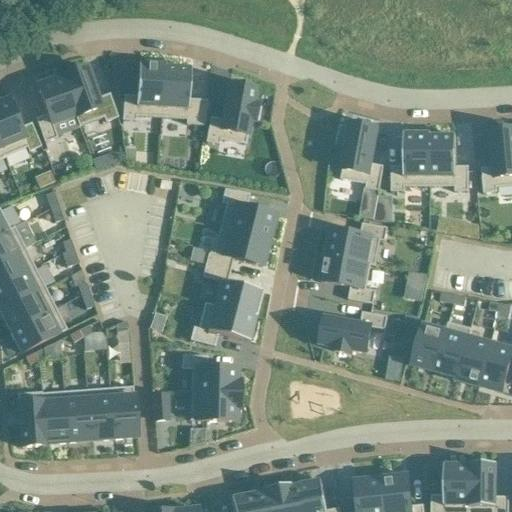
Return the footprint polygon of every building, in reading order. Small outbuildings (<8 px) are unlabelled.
[(123,97),(122,122),(136,123),(136,118),(161,120),(164,69),(165,69),(165,67),(138,65),(136,98),(123,97)] [(86,69),(60,78),(61,79),(62,79),(78,128),(103,119),(105,124),(118,119),(109,95),(97,100),(86,69)] [(164,69),(161,120),(186,121),(185,125),(204,127),(207,102),(188,101),(190,71),(165,69),(164,69)] [(47,116),(35,120),(44,144),(57,140),(56,136),(78,128),(62,79),(61,79),(37,88),(47,116)] [(210,119),(205,144),(219,146),(219,142),(245,146),(250,123),(253,123),(256,106),(253,106),(256,91),(229,86),(222,121),(210,119)] [(0,104),(0,152),(3,159),(4,159),(26,149),(28,154),(40,148),(31,125),(19,130),(7,102),(0,104)] [(347,146),(341,181),(367,186),(366,191),(379,193),(384,168),(371,166),(378,131),(351,126),(350,131),(346,130),(344,145),(347,146)] [(494,169),(481,170),(484,196),(498,194),(497,190),(511,188),(511,131),(491,134),(494,169)] [(404,168),(391,168),(391,194),(405,194),(405,189),(430,189),(430,138),(431,138),(431,135),(404,136),(404,168)] [(431,138),(430,138),(430,189),(455,189),(455,194),(469,194),(469,168),(456,168),(456,138),(431,138)] [(136,151),(124,150),(125,163),(135,164),(136,151)] [(225,206),(219,231),(268,243),(275,218),(245,210),(249,196),(224,191),(220,205),(225,206)] [(54,194),(45,197),(50,211),(58,208),(54,194)] [(58,208),(50,211),(55,224),(63,222),(58,208)] [(0,212),(0,236),(10,232),(9,230),(0,212)] [(330,232),(326,258),(371,267),(376,268),(381,243),(385,243),(388,230),(363,225),(360,238),(330,232)] [(0,262),(25,250),(14,228),(9,230),(10,232),(0,236),(0,262)] [(208,254),(205,267),(230,273),(232,261),(262,269),(268,243),(219,231),(213,255),(208,254)] [(70,241),(62,244),(66,254),(74,251),(70,241)] [(25,250),(0,262),(0,287),(35,270),(25,250)] [(66,254),(62,255),(67,269),(79,265),(74,251),(66,254)] [(326,258),(321,284),(351,289),(348,302),(373,306),(376,293),(366,291),(371,267),(326,258)] [(205,267),(202,279),(219,284),(213,307),(213,308),(253,319),(253,317),(260,293),(227,285),(230,273),(205,267)] [(35,270),(0,287),(0,313),(45,290),(35,270)] [(86,285),(77,287),(82,299),(90,296),(86,285)] [(45,290),(0,313),(10,334),(56,311),(45,290)] [(441,295),(440,303),(452,306),(454,297),(441,295)] [(90,296),(82,299),(86,311),(94,308),(90,296)] [(454,297),(452,306),(465,308),(466,299),(454,297)] [(491,304),(489,312),(499,314),(501,306),(491,304)] [(193,329),(189,342),(214,349),(217,336),(249,344),(251,338),(254,339),(258,325),(254,324),(256,318),(253,317),(253,319),(213,308),(213,307),(204,305),(198,330),(193,329)] [(499,314),(498,318),(509,320),(511,308),(503,306),(501,306),(499,314)] [(56,311),(10,334),(21,355),(66,332),(56,311)] [(326,320),(321,347),(335,349),(334,353),(351,356),(352,353),(366,355),(371,329),(385,332),(388,319),(363,314),(360,326),(326,320)] [(154,315),(153,320),(162,323),(164,318),(154,315)] [(416,327),(418,319),(405,317),(404,325),(416,327)] [(126,323),(116,327),(119,335),(129,331),(126,323)] [(447,334),(436,374),(457,380),(458,380),(469,340),(470,340),(472,331),(448,324),(446,334),(447,334)] [(88,327),(79,332),(83,340),(92,335),(88,327)] [(424,328),(413,368),(436,374),(447,334),(446,334),(424,328)] [(79,332),(69,337),(73,345),(83,340),(79,332)] [(457,380),(456,382),(479,388),(491,346),(470,340),(469,340),(458,380),(457,380)] [(511,351),(491,346),(479,388),(502,395),(511,357),(511,351)] [(44,350),(34,355),(38,362),(48,357),(44,350)] [(34,355),(25,359),(29,367),(38,362),(34,355)] [(181,357),(181,372),(191,372),(190,397),(239,398),(239,384),(237,384),(237,371),(207,371),(207,358),(181,357)] [(133,388),(109,390),(113,441),(136,439),(133,388)] [(109,390),(86,392),(90,443),(113,441),(109,390)] [(86,392),(63,394),(67,445),(90,443),(86,392)] [(42,394),(17,396),(21,449),(46,447),(46,446),(44,446),(41,395),(42,395),(42,394)] [(42,395),(41,395),(44,446),(46,446),(67,445),(63,394),(42,395)] [(166,396),(153,397),(154,423),(168,422),(166,396)] [(190,397),(190,423),(236,424),(236,411),(239,411),(239,398),(190,397)] [(469,466),(469,467),(470,467),(470,511),(508,511),(509,499),(496,499),(497,466),(469,466)] [(431,497),(431,511),(470,511),(470,467),(469,467),(444,467),(444,497),(431,497)] [(386,480),(382,481),(384,511),(424,511),(424,507),(411,508),(408,478),(402,479),(401,475),(386,477),(386,480)] [(358,511),(384,511),(382,481),(355,484),(358,511)] [(327,511),(321,483),(298,487),(302,511),(339,511),(340,510),(328,511),(327,511)] [(289,486),(275,489),(279,511),(302,511),(298,487),(289,489),(289,486)] [(262,494),(253,496),(256,511),(279,511),(275,489),(262,491),(262,494)] [(232,511),(256,511),(253,496),(230,500),(232,511)]
